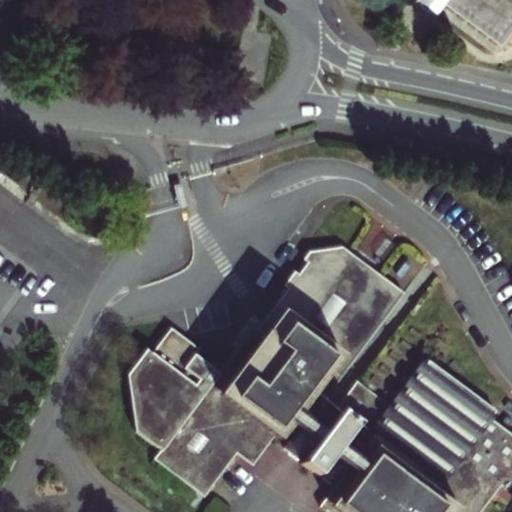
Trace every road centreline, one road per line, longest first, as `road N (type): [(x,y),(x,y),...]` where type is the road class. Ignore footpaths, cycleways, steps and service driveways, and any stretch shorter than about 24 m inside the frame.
road 1 (residential): [(82,337),(140,299),(215,284),(249,267),(294,201),(334,184),(428,233)]
road 2 (secondary): [(272,108),(342,107),(511,142)]
road 3 (residential): [(228,218),(288,175),(344,169),(396,198),(428,233)]
road 4 (secondary): [(511,99),(355,65),(302,29)]
road 5 (residential): [(38,109),(140,146),(155,170),(165,249)]
road 6 (secondary): [(38,109),(215,124)]
road 7 (residential): [(428,233),(511,351)]
road 8 (residential): [(165,249),(98,302),(82,337)]
road 9 (residential): [(0,507),(86,502),(119,511)]
